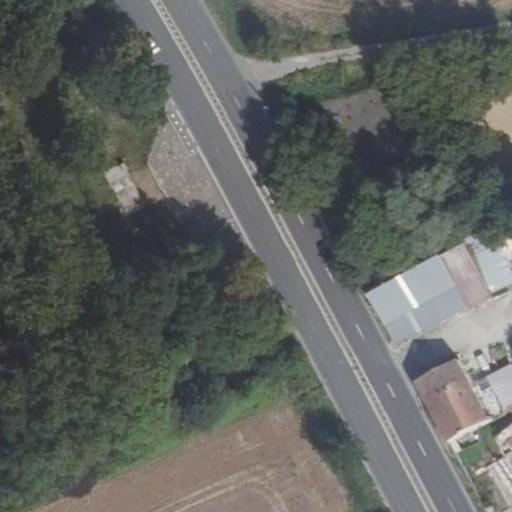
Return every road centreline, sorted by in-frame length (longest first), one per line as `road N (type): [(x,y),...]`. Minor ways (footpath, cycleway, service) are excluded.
road 1 (primary): [(455,511),(229,86),(174,0)]
road 2 (primary): [(127,0),(241,192),(408,511)]
road 3 (track): [(229,86),(364,52),(511,29)]
